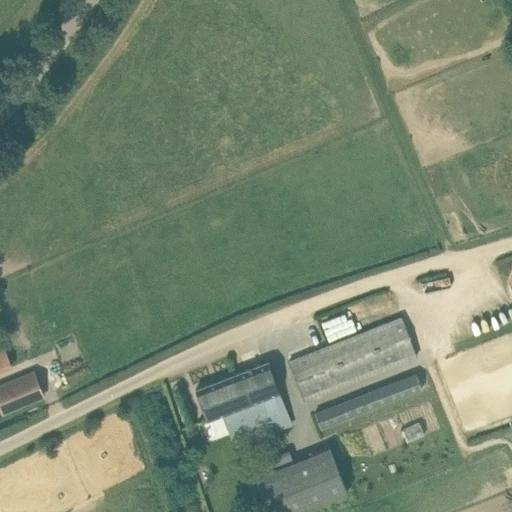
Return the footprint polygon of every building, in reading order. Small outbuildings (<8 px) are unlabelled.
[(327,316),(326,337),(342,338),(343,317),(327,316)] [(289,361),(304,399),(417,355),(402,317),(289,361)] [(228,428),(229,427),(235,444),(292,423),(275,380),(268,361),(196,389),(207,418),(222,413),(228,428)] [(0,385),(0,403),(3,412),(44,395),(34,371),(0,385)] [(416,372),(314,411),(321,428),(422,388),(416,372)] [(252,471),(267,511),(282,511),(346,487),(328,441),(252,471)]
